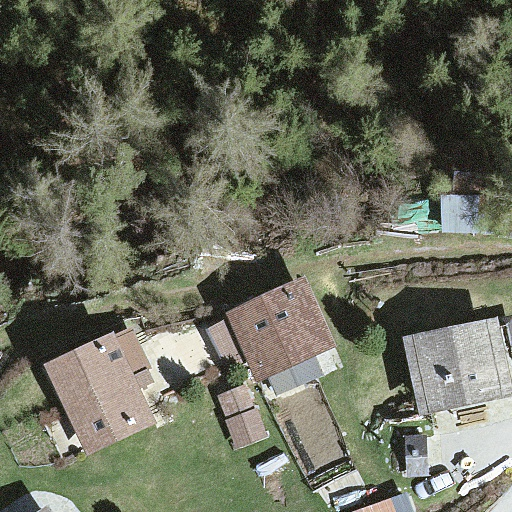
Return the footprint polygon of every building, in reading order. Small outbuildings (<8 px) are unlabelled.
[(304,282),(230,314),(255,372),(329,340),(304,282)] [(488,317),(404,336),(419,406),(503,388),(488,317)] [(128,327),(48,367),(88,447),(151,416),(135,385),(153,376),(128,327)] [(246,385),(220,395),(237,441),(264,431),(246,385)] [(395,511),(390,495),(344,510),(344,511),(395,511)]
